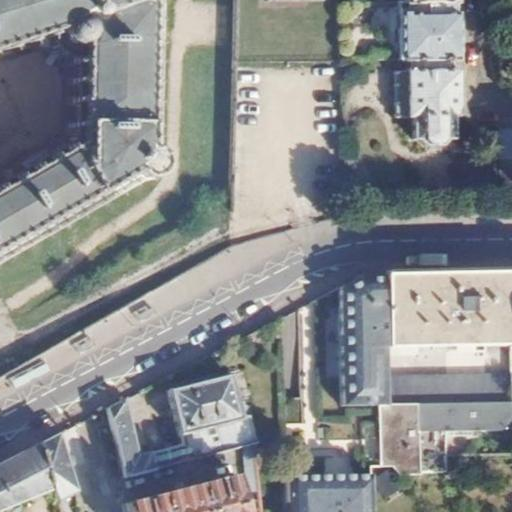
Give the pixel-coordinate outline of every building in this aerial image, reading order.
[(0,0),(0,256),(20,244),(23,248),(28,246),(25,241),(58,223),(60,227),(64,225),(61,221),(92,202),(95,206),(99,204),(97,199),(114,190),(117,194),(121,191),(119,187),(133,179),(133,180),(139,177),(142,182),(150,178),(148,174),(151,171),(154,171),(155,161),(149,161),(149,156),(147,154),(147,133),(152,133),(152,127),(147,127),(147,85),(153,85),(153,80),(148,79),(148,48),(153,48),(153,42),(149,43),(149,0),(0,0)] [(402,4),(394,5),(395,60),(405,60),(447,59),(453,59),(452,16),(447,16),(446,4),(402,4)] [(221,15),(220,39),(232,39),(232,15),(221,15)] [(222,163),(224,57),(187,56),(185,162),(222,163)] [(406,73),(391,74),(391,118),(409,118),(409,141),(415,141),(420,148),(435,147),(444,141),(448,140),(448,119),(453,118),(454,113),(453,73),(447,72),(447,59),(405,60),(406,73)] [(511,126),(495,127),(496,189),(500,192),(511,191),(511,126)] [(508,274),(380,277),(382,349),(509,347),(509,345),(508,274)] [(380,277),(366,277),(366,349),(382,349),(380,277)] [(509,375),(383,376),(383,388),(384,406),(415,406),(507,405),(511,405),(509,375)] [(224,376),(165,392),(177,447),(135,456),(121,402),(103,411),(120,480),(251,449),(244,418),(235,420),(224,376)] [(507,405),(415,406),(416,475),(442,475),(443,458),(443,432),(496,432),(509,422),(507,405)] [(384,406),(376,406),(377,470),(389,469),(395,477),(416,477),(416,475),(415,406),(384,406)] [(55,436),(36,446),(47,491),(55,504),(63,498),(72,493),(55,436)] [(0,510),(47,491),(36,446),(0,464),(0,510)] [(361,511),(359,474),(285,475),(284,511),(361,511)] [(239,511),(230,475),(119,504),(121,511),(239,511)] [(70,511),(63,498),(55,504),(59,511),(70,511)]
